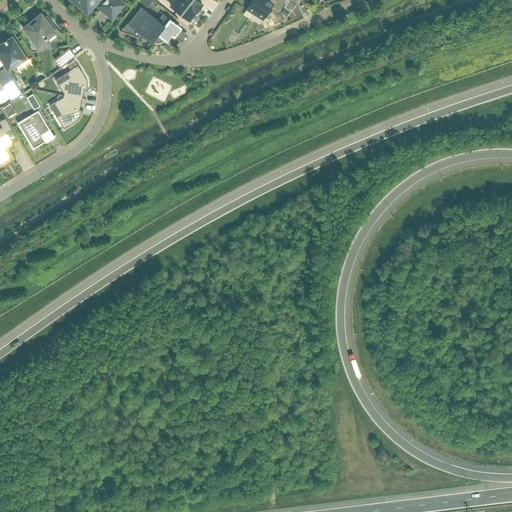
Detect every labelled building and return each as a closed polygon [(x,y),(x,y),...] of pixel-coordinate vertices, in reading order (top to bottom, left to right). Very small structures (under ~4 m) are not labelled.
[(72,0),(87,12),(95,2),(99,4),(98,6),(111,18),(123,4),(117,0),(68,0),(71,2),(72,0)] [(174,0),(170,6),(189,21),(196,12),(201,5),(202,4),(198,0),(197,0),(174,0)] [(251,0),(246,9),(263,20),(271,6),(278,10),(284,0),(251,0)] [(158,21),(141,7),(128,24),(130,25),(127,33),(120,30),(120,31),(142,38),(141,37),(143,36),(151,42),(153,40),(154,40),(156,41),(160,41),(162,39),(163,38),(166,41),(171,34),(174,37),(174,36),(179,28),(180,29),(180,28),(163,14),(158,21)] [(59,34),(55,29),(56,29),(49,20),(47,22),(41,14),(35,19),(34,18),(28,23),(29,24),(23,29),(36,45),(44,39),(45,40),(47,38),(46,37),(55,30),(59,34)] [(0,56),(3,61),(2,62),(7,69),(15,65),(15,64),(26,57),(28,60),(28,59),(20,47),(19,48),(12,37),(6,40),(5,39),(3,41),(4,42),(1,44),(0,43),(0,42),(0,56)] [(74,56),(68,48),(54,59),(60,67),(74,56)] [(63,93),(63,95),(82,99),(84,90),(86,90),(87,90),(86,79),(78,65),(66,73),(69,77),(58,84),(63,93)] [(11,101),(22,94),(11,77),(1,84),(11,101)] [(33,109),(40,106),(32,94),(26,97),(33,109)] [(60,114),(56,117),(63,128),(77,120),(82,110),(79,109),(82,99),(63,95),(62,97),(53,103),(60,114)] [(27,116),(17,123),(33,148),(45,141),(41,135),(49,130),(38,110),(27,117),(27,116)] [(9,149),(14,146),(6,133),(12,129),(5,118),(0,120),(0,124),(1,127),(0,127),(0,167),(0,168),(15,159),(9,149)]
